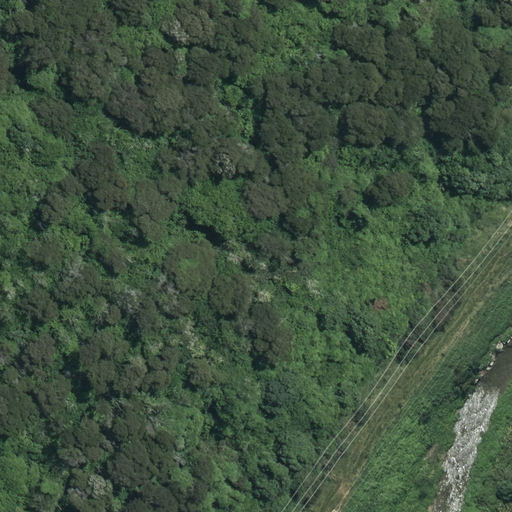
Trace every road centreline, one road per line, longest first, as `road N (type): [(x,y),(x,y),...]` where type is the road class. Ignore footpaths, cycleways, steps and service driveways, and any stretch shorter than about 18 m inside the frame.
road 1 (track): [(511,234),(415,341),(316,511)]
road 2 (track): [(93,0),(49,55),(0,88)]
